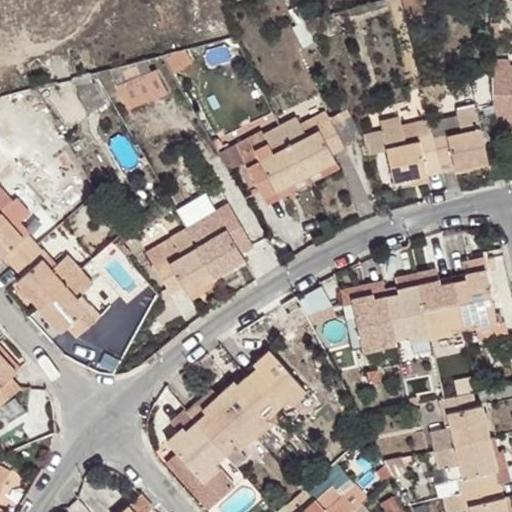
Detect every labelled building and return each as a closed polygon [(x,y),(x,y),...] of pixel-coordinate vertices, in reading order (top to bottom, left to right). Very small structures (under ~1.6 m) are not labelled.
[(419,0),(415,0),(397,5),(402,28),(425,23),(419,0)] [(509,0),(488,0),(488,9),(510,8),(509,0)] [(324,29),(300,35),(307,51),(327,47),(324,29)] [(179,66),(167,69),(175,84),(185,81),(179,66)] [(511,74),(491,75),(491,91),(506,92),(511,91),(511,74)] [(127,90),(137,85),(135,76),(121,80),(127,90)] [(153,80),(137,85),(127,90),(114,96),(125,119),(163,104),(153,80)] [(507,124),(506,92),(491,91),(491,126),(507,124)] [(86,92),(72,98),(84,123),(98,114),(86,92)] [(433,96),(419,99),(425,124),(438,119),(433,96)] [(399,141),(381,145),(387,171),(393,199),(409,196),(425,192),(425,186),(452,179),(454,186),(486,178),(473,124),(456,128),(458,147),(448,151),(445,147),(431,149),(416,153),(416,158),(403,160),(399,141)] [(511,124),(507,124),(491,126),(494,140),(511,139),(511,124)] [(343,163),(358,155),(343,127),(327,135),(343,163)] [(331,170),(343,163),(327,135),(314,141),(314,145),(304,150),(302,147),(294,133),(261,149),(267,164),(269,168),(257,173),(256,171),(243,178),(257,205),(270,200),(274,206),(304,191),(334,175),(331,170)] [(426,135),(399,141),(403,160),(416,158),(416,153),(431,149),(426,135)] [(314,141),(302,147),(304,150),(314,145),(314,141)] [(387,171),(381,145),(358,155),(368,176),(387,171)] [(239,169),(243,178),(256,171),(252,162),(239,169)] [(267,164),(256,171),(257,173),(269,168),(267,164)] [(304,191),(307,198),(336,182),(334,175),(304,191)] [(304,191),(274,206),(276,213),(307,198),(304,191)] [(425,192),(409,196),(411,203),(427,199),(425,192)] [(94,298),(68,269),(53,282),(45,273),(48,270),(38,257),(28,248),(24,250),(16,240),(31,227),(18,212),(0,227),(0,273),(4,271),(21,290),(17,296),(61,346),(67,343),(76,352),(101,330),(90,319),(87,321),(79,312),(94,298)] [(163,274),(150,281),(167,309),(180,303),(184,309),(210,293),(240,275),(239,268),(249,261),(234,233),(219,241),(220,245),(210,250),(208,247),(198,234),(167,253),(176,271),(166,277),(163,274)] [(219,241),(208,247),(210,250),(220,245),(219,241)] [(143,269),(150,281),(163,274),(166,277),(176,271),(167,253),(143,269)] [(468,281),(470,288),(481,286),(480,278),(468,281)] [(461,283),(461,290),(470,288),(468,281),(461,283)] [(369,311),(348,316),(359,369),(381,364),(380,360),(405,356),(407,359),(446,350),(447,346),(471,340),(473,345),(494,340),(489,318),(481,286),(470,288),(461,290),(461,294),(450,298),(437,299),(435,296),(417,299),(395,304),(395,310),(384,313),(371,315),(369,311)] [(415,290),(417,299),(435,296),(434,286),(415,290)] [(395,295),(395,304),(417,299),(415,290),(395,295)] [(210,293),(184,309),(188,313),(213,299),(210,293)] [(339,316),(348,316),(369,311),(371,315),(384,313),(383,308),(379,295),(337,306),(339,316)] [(395,304),(383,308),(384,313),(395,310),(395,304)] [(489,318),(494,340),(511,336),(511,322),(511,315),(489,318)] [(313,326),(302,333),(306,341),(317,334),(313,326)] [(494,340),(473,345),(475,354),(496,350),(494,340)] [(511,379),(511,355),(503,357),(507,378),(511,379)] [(0,359),(0,371),(11,385),(18,379),(0,359)] [(232,462),(235,464),(267,435),(266,432),(283,417),(286,419),(300,406),(267,365),(251,378),(251,383),(233,399),(230,396),(214,410),(199,423),(199,428),(182,444),(179,441),(176,445),(165,456),(174,468),(163,477),(192,511),(220,511),(235,500),(215,477),(222,471),(232,462)] [(0,413),(15,400),(7,390),(11,385),(0,371),(0,413)] [(179,441),(182,444),(199,428),(199,423),(214,410),(207,402),(182,425),(179,421),(166,433),(176,445),(179,441)] [(483,443),(479,429),(477,421),(470,419),(466,409),(435,416),(440,431),(444,431),(447,443),(427,448),(435,485),(455,482),(458,492),(455,495),(455,499),(458,511),(491,511),(487,488),(491,485),(490,476),(488,464),(483,443)] [(426,427),(382,434),(385,451),(429,444),(426,427)] [(486,429),(479,429),(483,443),(488,441),(486,429)] [(242,472),(235,464),(232,462),(222,471),(231,480),(242,472)] [(458,511),(455,499),(433,503),(434,511),(458,511)] [(334,511),(333,511),(312,511),(313,511),(304,500),(290,511),(334,511)]
